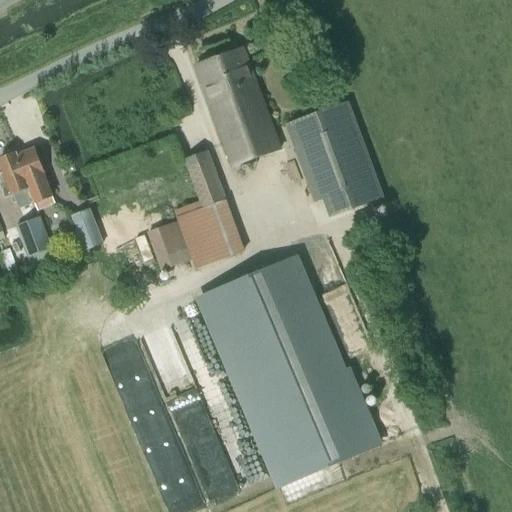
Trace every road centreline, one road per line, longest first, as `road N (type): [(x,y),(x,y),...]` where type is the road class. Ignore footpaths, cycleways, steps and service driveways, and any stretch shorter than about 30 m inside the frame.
road 1 (track): [(418,451),(325,242),(240,221),(162,24)]
road 2 (residential): [(0,99),(220,0)]
